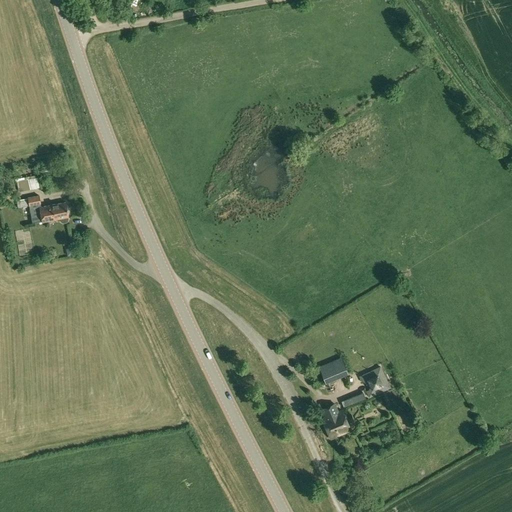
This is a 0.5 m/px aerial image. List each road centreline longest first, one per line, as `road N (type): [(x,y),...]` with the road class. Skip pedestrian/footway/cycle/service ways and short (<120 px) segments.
road 1 (secondary): [(174,290),(95,109),(60,0)]
road 2 (unclassified): [(344,511),(264,350),(223,308),(174,290)]
road 3 (secondary): [(286,511),(174,290)]
road 4 (track): [(269,0),(72,37)]
